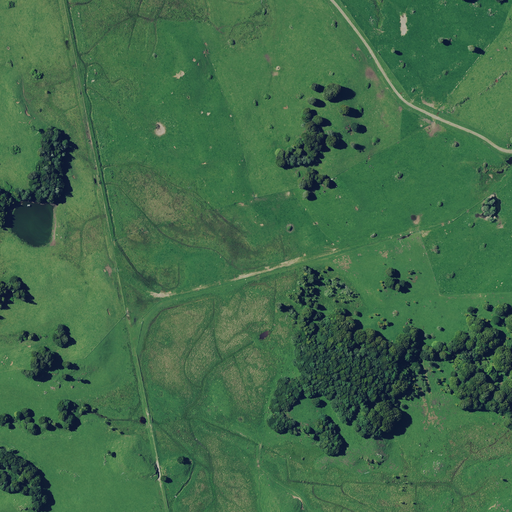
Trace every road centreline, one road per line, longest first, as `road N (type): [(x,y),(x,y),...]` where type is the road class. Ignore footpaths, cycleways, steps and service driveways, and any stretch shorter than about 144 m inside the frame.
road 1 (track): [(172,511),(133,340),(144,312),(227,279),(297,269),(435,227),(472,211),(511,177)]
road 2 (track): [(335,0),(390,84),(430,112),(511,142)]
